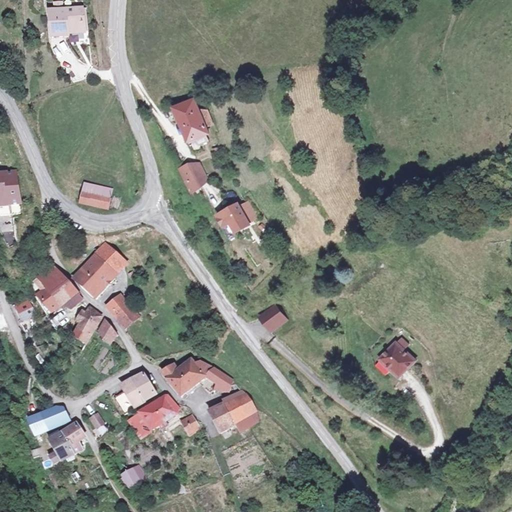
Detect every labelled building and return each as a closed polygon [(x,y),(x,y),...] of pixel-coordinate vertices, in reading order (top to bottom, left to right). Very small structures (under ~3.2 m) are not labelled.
[(83,23),(78,0),(44,7),(50,34),(68,31),(67,27),(83,23)] [(80,0),(79,0),(78,0),(83,23),(86,23),(80,0)] [(198,111),(192,96),(172,104),(187,140),(194,137),(203,133),(207,132),(203,123),(198,111)] [(205,107),(198,111),(203,123),(211,119),(205,107)] [(206,140),(203,133),(194,137),(196,144),(206,140)] [(186,160),(185,161),(194,179),(201,175),(195,162),(186,160)] [(194,179),(185,161),(175,166),(187,189),(192,186),(190,181),(194,179)] [(102,178),(74,173),(75,183),(103,188),(102,178)] [(103,188),(75,183),(74,193),(101,198),(103,188)] [(231,201),(210,212),(216,223),(223,236),(230,233),(227,228),(241,221),(231,201)] [(120,253),(99,236),(89,246),(110,264),(120,253)] [(110,264),(89,246),(67,270),(90,291),(97,284),(94,281),(97,278),(99,280),(110,264)] [(37,282),(39,284),(51,298),(54,301),(62,293),(72,285),(59,271),(47,257),(30,273),(37,282)] [(51,298),(39,284),(30,292),(39,303),(42,306),(51,298)] [(76,289),(72,285),(62,293),(67,298),(76,289)] [(105,292),(120,309),(126,303),(127,302),(112,286),(105,292)] [(7,300),(18,326),(27,322),(28,308),(22,291),(7,300)] [(39,303),(30,292),(26,295),(36,306),(39,303)] [(120,309),(105,292),(99,298),(114,314),(120,309)] [(98,313),(85,299),(57,335),(73,351),(73,349),(98,313)] [(282,314),(271,300),(257,311),(268,325),(282,314)] [(126,303),(120,309),(114,314),(120,321),(132,309),(126,303)] [(110,328),(99,315),(91,327),(100,337),(110,328)] [(413,361),(394,343),(379,358),(395,373),(402,365),(405,368),(413,361)] [(184,372),(173,382),(182,393),(207,373),(208,372),(192,354),(177,364),(184,372)] [(207,373),(218,379),(214,383),(227,389),(234,377),(225,371),(212,362),(201,355),(192,354),(208,372),(207,373)] [(162,370),(173,382),(184,372),(177,364),(173,360),(162,370)] [(405,368),(402,365),(395,373),(398,376),(405,368)] [(150,384),(135,368),(116,385),(121,391),(111,400),(122,412),(150,384)] [(159,388),(145,403),(158,417),(172,402),(159,388)] [(247,409),(237,390),(200,409),(210,430),(224,423),(228,429),(247,420),(243,411),(247,409)] [(140,437),(158,417),(145,403),(141,399),(135,406),(139,409),(126,424),(140,437)] [(61,416),(53,401),(36,410),(44,426),(61,416)] [(62,404),(54,401),(53,401),(61,416),(68,413),(62,404)] [(98,415),(94,407),(87,411),(92,420),(98,415)] [(44,426),(36,410),(25,416),(33,431),(44,426)] [(189,426),(183,413),(172,419),(179,432),(189,426)] [(71,418),(59,427),(70,448),(73,447),(77,445),(73,438),(81,433),(72,419),(71,418)] [(55,457),(70,448),(59,427),(43,437),(51,449),(43,454),(47,460),(54,456),(55,457)] [(40,448),(30,451),(33,459),(42,456),(40,448)] [(158,477),(146,465),(133,478),(144,490),(149,485),(154,481),(158,477)] [(70,475),(74,483),(81,480),(76,472),(70,475)]
